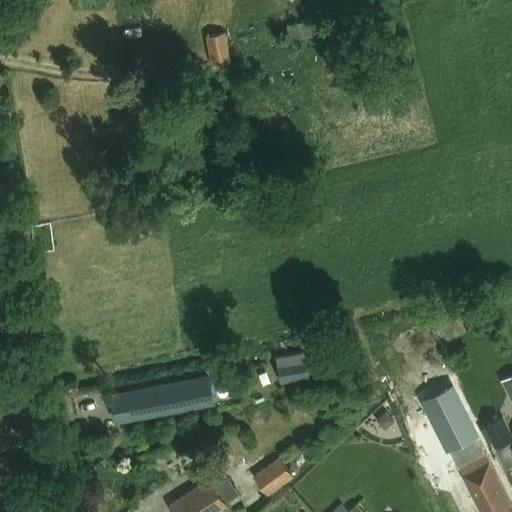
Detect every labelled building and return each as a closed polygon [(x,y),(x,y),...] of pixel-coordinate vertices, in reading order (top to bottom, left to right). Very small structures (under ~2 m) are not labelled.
[(291,46),(316,40),(315,38),(338,32),(335,20),(312,26),(311,22),(287,28),(291,46)] [(211,64),(232,61),(228,28),(207,31),(211,64)] [(164,95),(166,105),(155,107),(161,139),(191,134),(185,101),(180,102),(178,92),(164,95)] [(511,375),(501,381),(511,403),(511,375)] [(213,401),(208,377),(112,396),(117,419),(213,401)] [(511,435),(503,417),(485,426),(495,447),(509,440),(511,445),(511,435)] [(485,453),(459,467),(481,511),(500,511),(511,506),(485,453)] [(254,476),(268,496),(294,477),(279,457),(254,476)] [(219,511),(229,506),(227,503),(239,495),(228,478),(216,486),(211,479),(170,506),(174,511),(219,511)]
